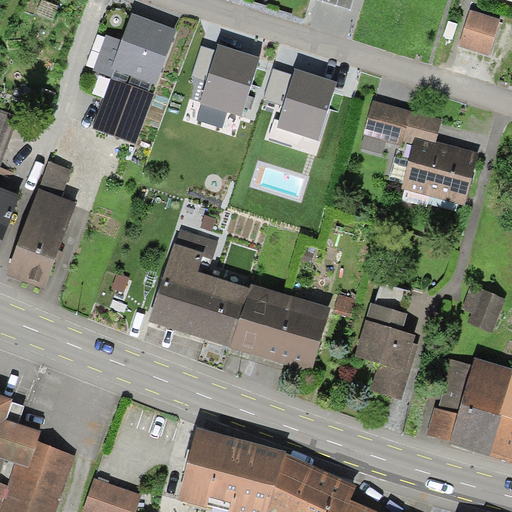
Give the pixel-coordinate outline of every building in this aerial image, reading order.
[(354,0),(322,0),(322,1),(351,10),(354,0)] [(470,11),(459,47),(489,56),(500,20),(470,11)] [(145,20),(132,15),(122,42),(106,36),(93,72),(113,79),(115,72),(157,87),(177,32),(145,20)] [(261,60),(219,46),(200,104),(241,118),(261,60)] [(335,81),(294,69),(276,128),(317,140),(335,81)] [(111,79),(92,130),(136,145),(154,95),(111,79)] [(416,138),(437,143),(442,121),(373,102),(363,137),(402,147),(403,143),(414,145),(416,138)] [(0,157),(16,116),(0,110),(0,157)] [(443,145),(437,143),(416,138),(414,145),(402,189),(465,206),(478,154),(443,145)] [(39,192),(61,200),(71,171),(49,163),(39,192)] [(264,166),(251,207),(283,217),(296,176),(264,166)] [(0,250),(20,197),(0,189),(0,250)] [(61,200),(39,192),(7,278),(46,291),(57,260),(77,206),(61,200)] [(180,231),(175,247),(204,255),(203,257),(213,261),(218,243),(180,231)] [(197,339),(216,280),(197,274),(203,257),(204,255),(175,247),(150,324),(189,337),(197,339)] [(250,291),(216,280),(197,339),(203,341),(230,350),(250,291)] [(386,300),(413,304),(416,289),(388,284),(386,300)] [(250,291),(230,350),(269,362),(312,375),(331,311),(250,287),(250,291)] [(469,324),(493,334),(506,301),(473,288),(464,310),(473,314),(469,324)] [(339,295),(335,315),(352,319),(357,299),(339,295)] [(371,305),(366,324),(402,335),(408,316),(371,305)] [(402,335),(366,324),(356,360),(379,367),(372,391),(402,400),(413,363),(417,349),(413,348),(416,338),(402,335)] [(489,458),(511,381),(511,372),(475,361),(473,367),(450,360),(427,436),(451,444),(450,446),(489,458)] [(511,381),(489,458),(511,465),(511,381)] [(38,444),(41,434),(6,423),(13,402),(0,397),(0,509),(15,466),(29,470),(38,444)] [(268,511),(286,455),(197,431),(177,502),(211,511),(268,511)] [(56,511),(75,457),(38,444),(29,470),(15,466),(0,509),(0,511),(56,511)] [(346,511),(351,503),(358,487),(286,455),(268,511),(346,511)] [(94,480),(82,511),(136,511),(142,496),(94,480)] [(370,511),(351,503),(346,511),(370,511)]
